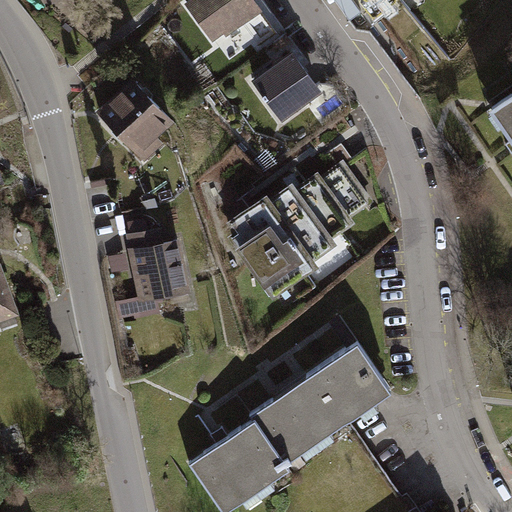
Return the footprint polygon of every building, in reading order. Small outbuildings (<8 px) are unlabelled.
[(259,0),(190,0),(189,2),(214,40),(225,31),(226,34),(265,8),(259,0)] [(297,49),(255,77),(283,119),(325,91),(297,49)] [(134,76),(98,112),(145,162),(165,143),(160,135),(178,121),(134,76)] [(511,92),(490,107),(511,139),(511,92)] [(272,191),(232,219),(239,229),(233,233),(278,296),(324,262),(320,257),(342,241),(338,235),(361,219),(358,214),(377,201),(346,159),(327,173),(323,168),(301,184),(298,180),(276,196),(272,191)] [(162,225),(128,234),(143,302),(193,290),(182,235),(166,239),(162,225)] [(2,260),(0,260),(0,321),(1,321),(3,327),(22,321),(2,260)] [(396,390),(361,339),(355,343),(250,413),(255,420),(260,417),(289,461),(389,394),(396,390)] [(255,420),(190,463),(221,511),(230,511),(294,468),(289,461),(260,417),(255,420)]
